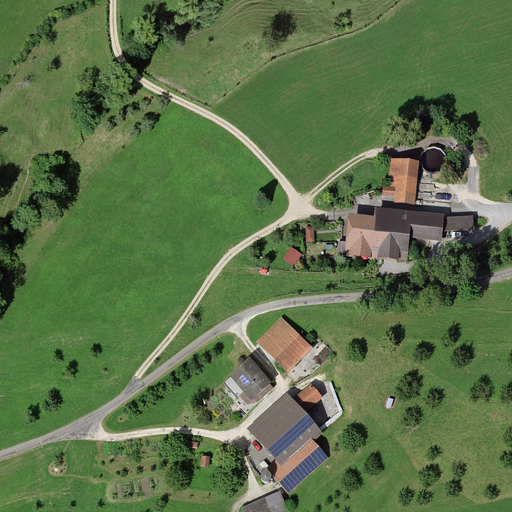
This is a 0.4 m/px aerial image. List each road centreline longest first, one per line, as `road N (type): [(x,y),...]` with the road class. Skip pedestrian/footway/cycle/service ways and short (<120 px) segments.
road 1 (unclassified): [(511,271),(395,295),(273,305),(232,322),(81,424),(0,454)]
road 2 (track): [(133,388),(239,244),(294,207),(281,178),(236,134),(125,69),(111,41),(111,0)]
road 3 (track): [(294,207),(340,216),(511,207)]
road 4 (track): [(219,267),(352,279),(391,270)]
road 5 (track): [(499,207),(482,233),(428,263),(391,270)]
